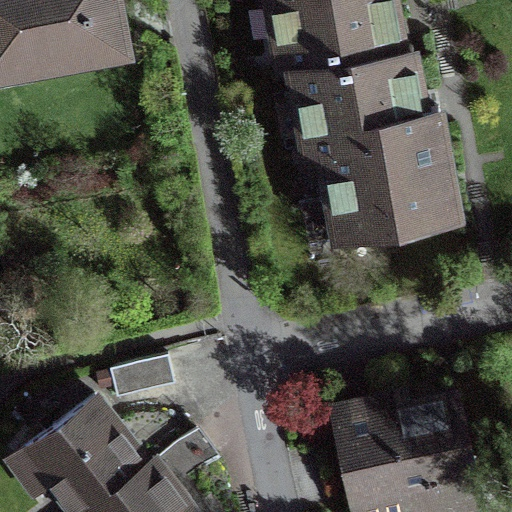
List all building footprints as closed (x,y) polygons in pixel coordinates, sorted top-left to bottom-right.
[(114,0),(0,0),(0,69),(123,47),(114,0)] [(270,0),(283,66),(293,64),(400,45),(391,0),(270,0)] [(400,45),(293,64),(309,154),(323,151),(338,237),(456,216),(436,104),(421,106),(410,43),(400,45)] [(169,351),(112,366),(120,395),(177,380),(169,351)] [(378,396),(334,405),(356,511),(481,511),(456,391),(381,408),(378,396)] [(73,511),(79,511),(154,456),(152,454),(145,460),(94,393),(24,445),(73,511)] [(196,425),(154,456),(79,511),(83,511),(84,511),(195,511),(175,485),(217,454),(196,425)]
